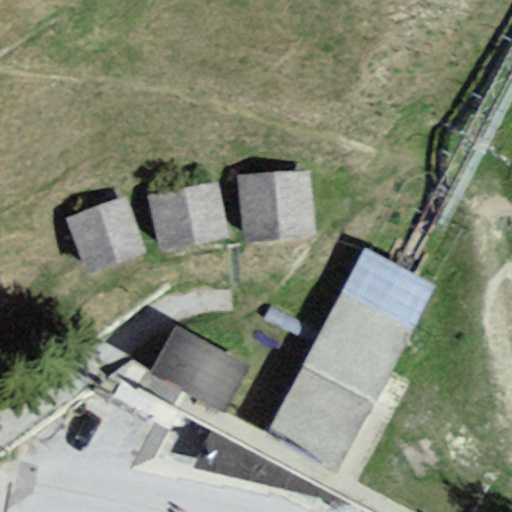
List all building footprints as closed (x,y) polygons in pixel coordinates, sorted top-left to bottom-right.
[(288,174),(225,175),(226,237),(290,236),(288,174)] [(198,186),(135,199),(145,249),(209,235),(198,186)] [(105,196),(47,220),(70,273),(128,249),(105,196)] [(425,300),(352,258),(243,445),(316,487),(425,300)] [(233,376),(158,337),(132,388),(206,427),(233,376)]
